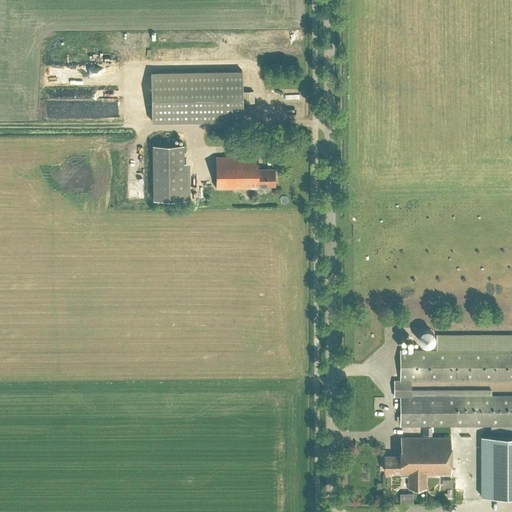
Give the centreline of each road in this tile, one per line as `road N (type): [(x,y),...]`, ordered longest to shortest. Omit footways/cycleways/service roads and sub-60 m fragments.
road 1 (tertiary): [(331,511),(328,0)]
road 2 (track): [(0,125),(131,124)]
